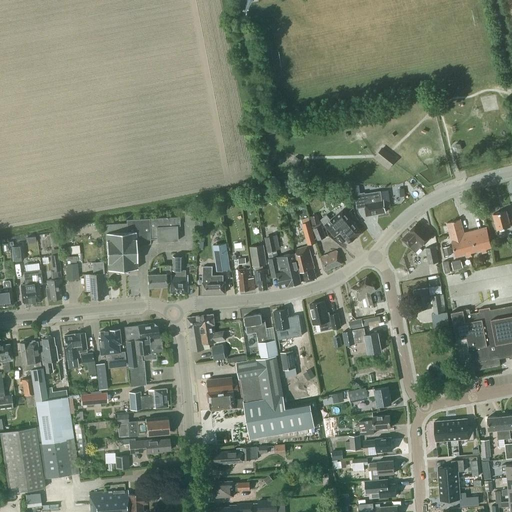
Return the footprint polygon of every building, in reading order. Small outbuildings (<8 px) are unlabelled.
[(397,159),(383,147),(374,157),(388,169),(397,159)] [(301,159),(295,156),(291,166),(297,168),(301,159)] [(319,185),(310,183),(309,194),(318,196),(319,185)] [(358,195),(359,204),(364,203),(366,216),(386,212),(384,199),(379,200),(379,196),(368,198),(367,193),(358,195)] [(243,200),(245,208),(252,206),(250,198),(243,200)] [(351,241),(352,241),(354,240),(354,238),(362,232),(343,209),(331,219),(327,215),(322,219),(335,235),(340,231),(349,242),(351,241)] [(498,230),(511,225),(511,218),(509,219),(507,210),(493,213),(498,230)] [(320,222),(318,214),(311,216),(314,224),(320,222)] [(107,232),(106,232),(107,270),(116,270),(116,272),(129,272),(129,269),(138,268),(137,247),(150,243),(150,239),(157,239),(157,242),(172,241),(177,241),(177,226),(180,226),(180,217),(171,217),(127,219),(127,223),(107,224),(107,232)] [(316,243),(309,217),(301,219),(308,245),(316,243)] [(450,236),(464,233),(461,219),(447,223),(450,236)] [(422,245),(431,235),(417,222),(416,224),(401,239),(410,247),(416,251),(422,245)] [(326,237),(321,225),(313,228),(318,240),(326,237)] [(487,252),(486,248),(492,247),(487,227),(471,231),(476,251),(482,249),(483,253),(487,252)] [(471,231),(464,233),(450,236),(455,256),(466,253),(467,257),(472,256),(471,252),(476,251),(471,231)] [(269,258),(268,258),(272,277),(277,276),(280,287),(301,282),(295,252),(278,256),(277,249),(280,248),(277,234),(265,237),(269,258)] [(226,243),(213,244),(217,271),(230,269),(226,243)] [(267,264),(264,244),(250,246),(253,266),(267,264)] [(24,260),(22,245),(11,246),(13,261),(24,260)] [(67,253),(80,252),(79,245),(67,245),(67,253)] [(304,281),(316,278),(314,267),(308,245),(295,249),(300,271),(302,271),(304,281)] [(439,261),(436,246),(426,248),(429,263),(439,261)] [(328,255),(325,256),(325,254),(320,256),(323,270),(342,263),(337,250),(327,253),(328,255)] [(47,280),(47,288),(46,288),(47,299),(61,298),(60,283),(61,283),(58,254),(50,255),(52,270),(51,270),(51,280),(47,280)] [(171,275),(169,292),(187,293),(187,279),(187,275),(185,275),(185,270),(182,270),(182,264),(182,257),(172,257),(172,271),(173,271),(175,271),(175,274),(171,274),(171,275)] [(451,271),(449,260),(443,261),(446,272),(451,271)] [(77,263),(66,264),(67,274),(67,280),(78,279),(77,263)] [(165,274),(171,274),(171,265),(159,265),(160,273),(147,274),(147,286),(166,285),(165,274)] [(203,266),(203,269),(203,282),(202,282),(202,293),(225,293),(225,281),(223,281),(223,275),(212,275),(212,266),(203,266)] [(240,291),(255,289),(254,278),(251,278),(250,268),(236,269),(237,280),(239,280),(240,291)] [(25,284),(21,285),(23,303),(41,300),(39,284),(42,284),(41,269),(23,271),(25,284)] [(266,274),(269,274),(269,269),(255,270),(256,284),(259,283),(259,289),(268,288),(266,274)] [(102,273),(101,273),(84,274),(85,289),(90,288),(91,300),(104,299),(102,273)] [(366,276),(351,287),(358,297),(360,301),(365,297),(367,306),(373,304),(370,293),(376,290),(366,276)] [(3,282),(3,288),(0,288),(0,305),(13,304),(11,287),(10,287),(10,281),(9,280),(4,280),(3,282)] [(418,310),(432,308),(428,288),(415,290),(418,310)] [(442,305),(440,294),(432,295),(435,314),(445,312),(444,305),(442,305)] [(327,315),(324,301),(310,304),(313,316),(311,317),(313,324),(319,323),(321,331),(341,327),(338,312),(330,314),(330,315),(327,315)] [(361,311),(357,301),(352,303),(356,315),(362,316),(365,315),(363,310),(361,311)] [(452,311),(451,312),(454,327),(456,339),(467,337),(469,349),(470,349),(474,370),(501,365),(500,358),(511,356),(511,354),(511,353),(511,304),(470,313),(469,308),(452,311)] [(277,329),(290,327),(287,309),(274,311),(277,329)] [(260,357),(279,354),(276,339),(268,340),(266,324),(265,320),(262,320),(261,313),(244,316),(246,325),(247,333),(256,332),(257,336),(260,357)] [(213,324),(215,324),(213,314),(187,317),(187,328),(191,327),(191,336),(193,351),(203,349),(203,344),(216,342),(216,341),(225,340),(224,331),(214,332),(213,324)] [(362,319),(349,321),(351,328),(363,326),(362,319)] [(163,351),(161,336),(158,336),(157,325),(154,323),(137,325),(137,326),(124,326),(126,340),(125,340),(130,386),(146,384),(143,360),(156,358),(156,352),(163,351)] [(368,353),(382,351),(378,332),(365,334),(364,328),(343,331),(345,345),(366,341),(368,353)] [(108,365),(126,363),(124,351),(120,352),(119,343),(120,343),(119,329),(108,330),(100,331),(100,337),(98,337),(100,353),(107,353),(108,365)] [(65,347),(64,347),(65,359),(68,359),(77,358),(80,357),(79,353),(86,352),(84,332),(64,335),(65,347)] [(342,346),(340,336),(333,338),(335,347),(342,346)] [(53,372),(52,360),(57,360),(55,346),(54,346),(53,337),(42,339),(43,347),(41,348),(44,373),(53,372)] [(36,406),(47,477),(78,473),(66,389),(46,392),(42,367),(41,367),(39,354),(38,354),(38,350),(39,349),(38,341),(36,341),(35,340),(32,341),(31,342),(28,342),(20,343),(23,364),(24,370),(30,369),(32,378),(22,380),(24,396),(25,395),(27,408),(36,406)] [(9,360),(12,360),(10,343),(0,344),(0,361),(1,362),(2,364),(4,364),(4,366),(3,366),(4,372),(10,371),(9,360)] [(284,370),(296,367),(293,350),(281,352),(284,370)] [(224,351),(213,353),(215,360),(226,358),(224,351)] [(96,372),(93,352),(81,354),(82,362),(86,361),(88,374),(96,372)] [(248,359),(247,354),(227,357),(228,362),(248,359)] [(271,356),(236,362),(242,400),(243,399),(250,438),(315,428),(311,403),(286,407),(284,395),(277,355),(271,356)] [(103,362),(95,363),(99,388),(106,387),(103,362)] [(233,389),(232,376),(207,379),(209,392),(211,410),(228,408),(228,406),(235,406),(233,390),(232,390),(232,389),(233,389)] [(378,405),(391,403),(389,386),(375,389),(375,388),(367,389),(368,396),(376,395),(378,405)] [(168,406),(167,388),(148,390),(148,395),(140,395),(140,391),(129,392),(130,410),(168,406)] [(81,404),(97,403),(96,393),(80,394),(81,404)] [(0,409),(13,407),(11,394),(0,395),(0,409)] [(118,437),(128,436),(146,434),(146,435),(168,433),(167,416),(154,417),(154,419),(145,419),(145,420),(132,421),(133,422),(128,423),(127,414),(117,415),(118,437)] [(511,414),(501,415),(504,438),(511,438),(510,428),(511,427),(511,414)] [(373,420),(359,421),(360,434),(374,433),(373,429),(391,427),(390,415),(373,416),(373,420)] [(504,438),(501,415),(488,416),(489,430),(497,429),(498,439),(504,438)] [(458,440),(469,439),(468,419),(456,420),(458,440)] [(447,441),(458,440),(456,420),(446,421),(447,441)] [(436,441),(447,441),(446,421),(435,421),(436,441)] [(87,456),(85,439),(82,423),(75,424),(78,457),(87,456)] [(45,483),(36,426),(0,431),(0,434),(9,493),(5,493),(5,499),(16,497),(15,492),(45,487),(45,483)] [(361,449),(360,434),(350,435),(350,441),(346,441),(346,450),(361,449)] [(376,447),(376,451),(393,450),(391,437),(375,439),(363,440),(364,448),(376,447)] [(129,444),(129,449),(146,447),(146,453),(159,452),(159,451),(170,450),(170,447),(171,445),(170,443),(169,442),(169,439),(158,440),(158,439),(135,441),(135,438),(123,439),(124,444),(129,444)] [(491,456),(490,439),(481,440),(482,457),(491,456)] [(275,444),(275,452),(285,452),(285,444),(275,444)] [(227,463),(238,462),(242,462),(242,459),(252,459),(257,458),(257,446),(236,447),(236,450),(222,451),(222,452),(215,453),(215,462),(226,462),(227,463)] [(343,458),(342,450),(332,451),(332,459),(343,458)] [(129,467),(129,455),(115,455),(115,468),(129,467)] [(368,464),(368,458),(353,459),(354,470),(365,470),(364,465),(368,464)] [(342,461),(341,460),(333,461),(333,468),(347,467),(346,460),(342,461)] [(378,474),(394,473),(393,460),(377,461),(377,462),(369,463),(370,470),(378,469),(378,474)] [(439,476),(459,475),(458,464),(438,465),(439,476)] [(507,477),(511,476),(511,464),(502,465),(502,470),(507,470),(507,477)] [(329,484),(329,473),(323,473),(323,475),(317,475),(318,484),(329,484)] [(274,480),(269,475),(263,479),(268,485),(274,480)] [(439,487),(459,486),(459,475),(439,476),(439,487)] [(509,489),(511,488),(511,476),(507,477),(502,477),(503,482),(508,481),(509,489)] [(372,497),(396,495),(396,483),(380,484),(380,479),(365,480),(366,488),(371,488),(372,497)] [(493,490),(492,480),(485,481),(486,491),(493,490)] [(216,497),(233,496),(233,490),(238,490),(238,491),(249,490),(249,482),(233,483),(233,481),(215,482),(216,497)] [(440,498),(460,497),(459,486),(439,487),(440,498)] [(510,501),(511,500),(511,488),(509,489),(502,489),(503,495),(509,495),(510,501)] [(128,494),(128,490),(111,491),(111,492),(108,493),(108,491),(89,493),(90,507),(142,503),(147,503),(146,493),(128,494)] [(26,504),(40,502),(38,491),(25,493),(26,504)] [(510,501),(501,501),(501,499),(496,499),(497,507),(510,506),(510,511),(511,511),(511,500),(510,501)] [(373,502),(359,503),(359,511),(368,511),(397,511),(397,506),(373,507),(373,502)] [(142,511),(142,503),(90,507),(89,511),(142,511)] [(254,511),(254,503),(251,503),(236,504),(236,505),(230,505),(230,506),(217,507),(217,511),(254,511)]
